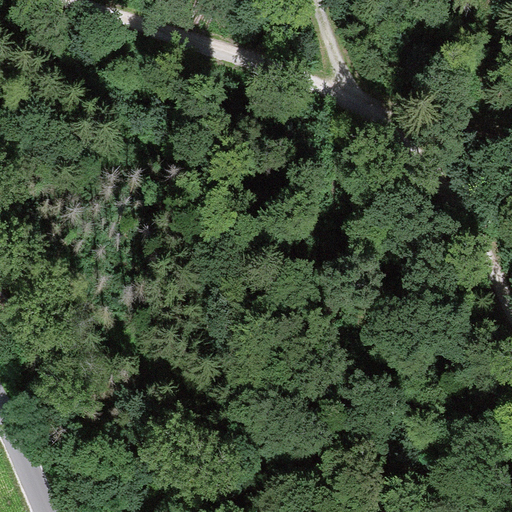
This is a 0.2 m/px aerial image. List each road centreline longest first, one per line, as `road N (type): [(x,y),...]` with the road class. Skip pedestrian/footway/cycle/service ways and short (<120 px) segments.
road 1 (track): [(68,0),(284,69),(373,111)]
road 2 (track): [(373,111),(452,193),(511,308)]
road 3 (track): [(511,138),(373,111)]
road 4 (track): [(373,111),(322,0)]
